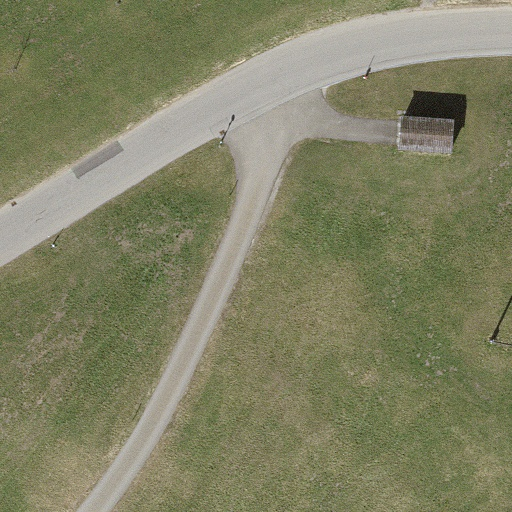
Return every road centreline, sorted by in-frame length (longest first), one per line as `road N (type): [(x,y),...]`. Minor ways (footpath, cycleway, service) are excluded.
road 1 (residential): [(0,239),(274,76),(389,38),(511,29)]
road 2 (track): [(274,76),(260,187),(244,240),(181,376),(94,511)]
